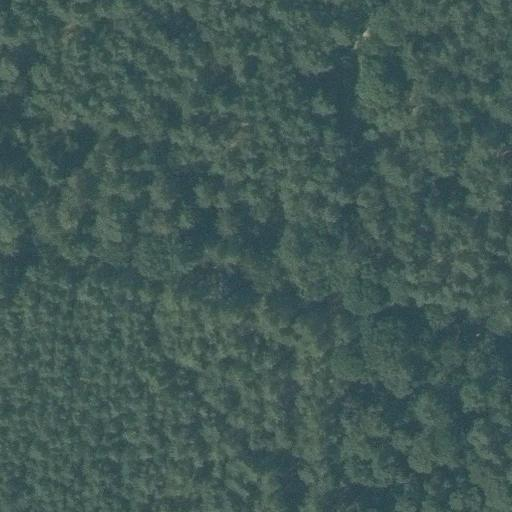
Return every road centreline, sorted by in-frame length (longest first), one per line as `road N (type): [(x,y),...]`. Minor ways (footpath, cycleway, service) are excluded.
road 1 (track): [(0,249),(334,289)]
road 2 (track): [(334,289),(511,332)]
